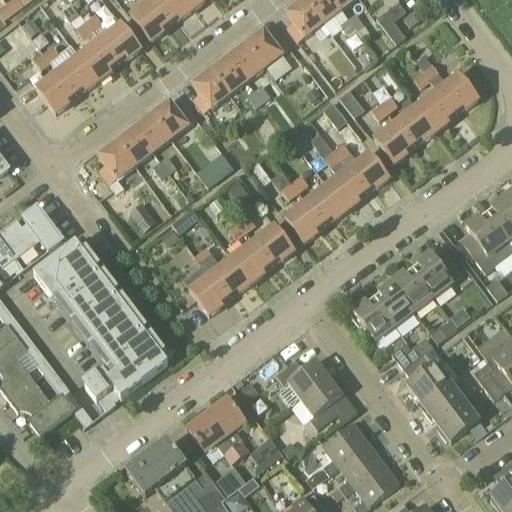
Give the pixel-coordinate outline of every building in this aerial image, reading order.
[(23,12),(36,3),(33,0),(20,0),(16,4),(23,12)] [(181,23),(193,14),(182,0),(158,0),(153,4),(170,26),(178,19),(181,23)] [(203,1),(203,0),(182,0),(193,14),(206,4),(203,1)] [(324,27),(341,14),(331,0),(307,0),(305,2),(324,27)] [(331,0),(341,14),(359,0),(358,0),(331,0)] [(303,4),(287,16),(295,27),(288,32),(298,46),(306,41),(322,29),(324,27),(305,2),(303,4)] [(16,4),(6,11),(14,21),(24,14),(23,12),(16,4)] [(170,26),(153,4),(131,20),(151,46),(164,36),(161,33),(170,26)] [(398,8),(377,23),(397,52),(408,44),(395,27),(406,19),(398,8)] [(14,21),(6,11),(0,16),(0,22),(5,29),(14,21)] [(411,31),(418,25),(412,17),(404,23),(411,31)] [(86,28),(94,37),(95,36),(103,30),(96,21),(86,28)] [(358,21),(349,27),(358,38),(366,32),(358,21)] [(31,24),(22,31),(31,42),(40,35),(31,24)] [(141,53),(122,27),(109,37),(103,30),(95,36),(100,44),(117,66),(126,59),(128,63),(141,53)] [(358,38),(349,27),(344,32),(352,42),(358,38)] [(86,28),(77,35),(85,44),(94,37),(86,28)] [(246,46),(246,47),(265,71),(283,58),(291,52),(280,38),(272,44),(264,33),(246,46)] [(108,73),(117,66),(100,44),(99,45),(79,60),(99,86),(111,76),(108,73)] [(247,85),(265,71),(246,47),(228,60),(247,85)] [(45,59),(51,68),(61,60),(54,52),(45,59)] [(42,75),(51,68),(45,59),(35,67),(42,75)] [(425,59),(416,66),(424,76),(432,87),(441,80),(425,59)] [(87,95),(99,86),(79,60),(58,76),(75,98),(84,91),(87,95)] [(230,98),(247,85),(228,60),(211,73),(230,98)] [(210,74),(193,87),(201,98),(194,103),(204,117),(212,112),(229,99),(230,98),(211,73),(210,74)] [(66,105),(75,98),(58,76),(37,92),(56,118),(69,108),(66,105)] [(432,87),(424,76),(413,85),(421,95),(432,87)] [(441,80),(432,87),(437,94),(454,116),(463,110),(466,113),(479,103),(459,78),(447,87),(441,80)] [(262,90),(255,96),(264,107),(271,102),(262,90)] [(319,90),(307,99),(316,111),(328,102),(319,90)] [(454,116),(437,94),(417,110),(436,136),(449,127),(446,123),(454,116)] [(258,112),(264,107),(255,96),(248,101),(258,112)] [(351,98),(342,105),(356,123),(365,117),(351,98)] [(391,102),(381,110),(389,119),(398,112),(391,102)] [(170,104),(152,118),(171,143),(189,129),(196,123),(186,109),(178,115),(170,104)] [(333,109),(324,116),(339,134),(348,127),(333,109)] [(381,110),(372,117),(380,126),(389,119),(381,110)] [(424,145),(436,136),(417,110),(395,127),(412,149),(421,142),(424,145)] [(153,156),(171,143),(152,118),(134,131),(153,156)] [(404,155),(412,149),(395,127),(374,143),(394,169),(407,159),(404,155)] [(134,131),(117,145),(136,170),(153,156),(134,131)] [(321,139),(311,146),(333,175),(344,167),(335,156),(334,156),(321,139)] [(118,183),(136,170),(117,145),(99,159),(107,169),(99,175),(110,189),(117,183),(118,183)] [(345,148),(335,156),(344,167),(354,160),(345,148)] [(149,162),(155,170),(168,160),(162,152),(149,162)] [(354,160),(344,167),(348,173),(365,195),(374,189),(377,193),(389,183),(370,157),(358,166),(354,160)] [(209,191),(235,174),(224,158),(198,175),(209,191)] [(0,180),(9,174),(0,162),(0,180)] [(170,164),(163,169),(172,181),(179,176),(170,164)] [(338,181),(327,189),(347,215),(359,206),(356,202),(365,195),(348,173),(344,167),(333,175),(338,181)] [(257,168),(248,175),(263,193),(272,186),(257,168)] [(163,169),(156,174),(166,186),(172,181),(163,169)] [(302,181),(293,188),(301,198),(310,192),(302,181)] [(237,187),(228,194),(243,212),(252,205),(237,187)] [(292,189),(282,196),(290,207),(300,199),(301,198),(293,188),(292,189)] [(335,225),(347,215),(327,189),(306,206),(323,227),(332,221),(335,225)] [(508,247),(511,243),(511,212),(504,202),(491,212),(493,215),(487,219),(508,247)] [(217,204),(210,209),(217,217),(223,212),(217,204)] [(314,234),(323,227),(306,206),(285,222),(305,248),(317,238),(314,234)] [(140,211),(131,218),(145,237),(154,230),(140,211)] [(0,235),(0,240),(18,265),(41,247),(48,256),(63,245),(38,212),(24,222),(28,227),(23,231),(17,223),(0,235)] [(502,251),(508,247),(487,219),(481,223),(479,221),(465,231),(471,239),(461,246),(485,278),(509,260),(502,251)] [(249,222),(240,228),(248,239),(257,232),(249,222)] [(239,229),(229,237),(237,247),(247,240),(248,239),(240,228),(239,229)] [(254,246),(271,268),(279,261),(282,265),(295,255),(275,229),(254,246)] [(172,234),(161,243),(168,253),(180,244),(172,234)] [(0,289),(0,278),(18,265),(0,240),(0,292),(1,291),(0,289)] [(262,275),(271,268),(254,246),(233,262),(252,288),(265,278),(262,275)] [(84,256),(76,247),(69,252),(34,279),(54,304),(59,301),(117,377),(110,383),(104,376),(85,390),(97,406),(99,405),(107,416),(117,409),(115,407),(121,403),(122,403),(168,368),(161,358),(164,356),(152,340),(149,342),(143,334),(146,332),(123,302),(120,304),(114,296),(117,294),(105,278),(102,280),(96,272),(99,270),(87,254),(84,256)] [(207,253),(198,260),(206,271),(215,264),(207,253)] [(413,275),(433,302),(453,288),(452,286),(462,279),(446,258),(436,265),(430,257),(416,268),(418,271),(413,275)] [(240,297),(252,288),(233,262),(212,278),(229,300),(237,293),(240,297)] [(200,286),(190,294),(198,304),(210,320),(223,310),(220,307),(229,300),(212,278),(206,271),(195,279),(200,286)] [(414,317),(433,302),(413,275),(407,279),(405,277),(391,287),(414,317)] [(497,303),(507,297),(498,283),(488,290),(497,303)] [(395,331),(414,317),(391,287),(378,297),(380,300),(374,304),(395,331)] [(375,346),(395,331),(374,304),(369,308),(366,305),(353,316),(354,318),(351,321),(359,332),(363,329),(375,346)] [(14,320),(8,313),(0,319),(6,326),(14,320)] [(19,328),(14,320),(6,326),(8,329),(12,333),(19,328)] [(438,349),(448,342),(457,335),(450,325),(441,332),(431,339),(438,349)] [(25,335),(19,328),(12,333),(17,341),(25,335)] [(0,353),(17,341),(12,333),(8,329),(0,334),(0,353)] [(31,342),(25,335),(17,341),(23,348),(31,342)] [(0,393),(9,405),(35,385),(16,361),(27,354),(23,348),(17,341),(0,353),(0,377),(3,381),(0,391),(0,393)] [(36,350),(31,342),(23,348),(27,354),(28,356),(36,350)] [(425,360),(434,353),(426,343),(417,350),(425,360)] [(511,344),(491,360),(498,370),(493,374),(489,377),(504,398),(511,392),(511,344)] [(425,360),(417,350),(411,354),(406,348),(392,358),(396,365),(404,375),(425,360)] [(42,357),(36,350),(28,356),(34,363),(42,357)] [(47,365),(42,357),(34,363),(40,370),(47,365)] [(432,369),(425,360),(404,375),(411,385),(407,388),(412,395),(409,397),(417,408),(420,406),(422,408),(450,387),(435,367),(432,369)] [(301,404),(330,383),(317,365),(304,374),(297,364),(277,379),(285,390),(288,387),(281,393),(280,399),(289,411),(294,411),(302,405),(301,404)] [(53,372),(47,365),(40,370),(45,378),(53,372)] [(489,377),(493,374),(489,367),(474,378),(479,385),(489,377)] [(59,379),(53,372),(45,378),(51,385),(59,379)] [(494,405),(504,398),(489,377),(479,385),(494,405)] [(64,387),(59,379),(51,385),(57,393),(64,387)] [(301,404),(302,405),(314,421),(310,424),(318,434),(338,419),(331,409),(343,400),(330,383),(301,404)] [(35,385),(9,405),(18,417),(31,417),(35,423),(30,426),(40,440),(73,415),(68,407),(63,401),(53,409),(35,385)] [(70,394),(64,387),(57,393),(62,400),(70,394)] [(436,427),(465,406),(450,387),(422,408),(426,414),(423,416),(432,427),(435,425),(436,427)] [(76,402),(70,394),(62,400),(63,401),(68,407),(76,402)] [(81,409),(76,402),(68,407),(73,415),(81,409)] [(207,418),(240,462),(249,455),(242,446),(243,445),(236,434),(246,426),(228,402),(207,418)] [(465,406),(436,427),(441,433),(438,435),(446,447),(449,444),(451,447),(468,434),(479,426),(465,406)] [(232,468),(240,462),(207,418),(187,433),(205,457),(217,448),(232,468)] [(488,437),(479,426),(468,434),(477,445),(488,437)] [(354,427),(323,450),(334,465),(326,471),(333,479),(341,473),(339,471),(369,448),(354,427)] [(263,474),(266,472),(283,459),(270,442),(250,457),(263,474)] [(226,502),(214,486),(195,461),(185,468),(169,447),(128,478),(145,500),(156,492),(170,511),(215,511),(223,506),(222,505),(226,502)] [(369,448),(339,471),(341,473),(350,485),(342,492),(348,499),(356,493),(354,491),(384,468),(371,450),(369,448)] [(384,468),(354,491),(356,493),(364,503),(356,509),(357,511),(368,511),(370,511),(400,488),(386,470),(384,468)] [(226,502),(238,493),(246,487),(234,471),(214,486),(226,502)] [(246,487),(238,493),(245,502),(260,491),(257,487),(253,481),(246,487)] [(511,511),(511,483),(491,500),(493,502),(490,505),(495,511),(511,511)] [(346,500),(340,493),(333,499),(338,506),(346,500)] [(245,511),(248,510),(238,496),(224,505),(228,511),(245,511)] [(322,511),(314,501),(306,506),(303,501),(292,509),(293,511),(322,511)]
